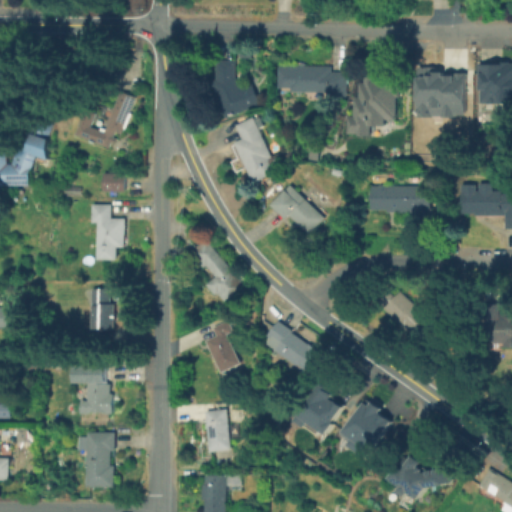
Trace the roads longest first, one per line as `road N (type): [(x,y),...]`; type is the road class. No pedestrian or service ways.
road 1 (tertiary): [(157,25),(173,117),(210,201),(240,245),(303,304),(511,453)]
road 2 (residential): [(173,117),(161,159),(161,511)]
road 3 (residential): [(511,32),(157,25)]
road 4 (residential): [(511,263),(354,265),(303,304)]
road 5 (tertiary): [(157,25),(0,24)]
